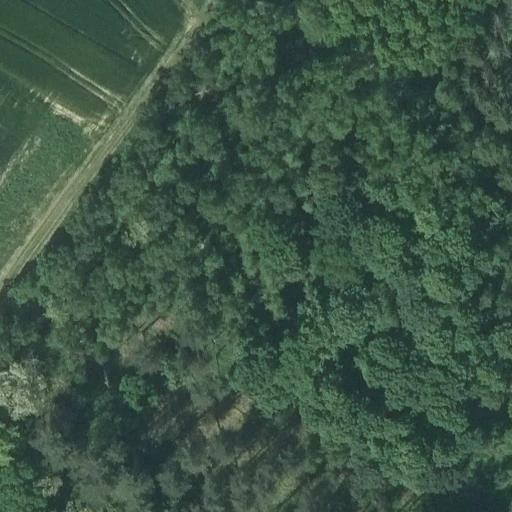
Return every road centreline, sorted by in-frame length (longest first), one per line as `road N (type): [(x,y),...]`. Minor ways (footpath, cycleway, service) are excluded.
road 1 (track): [(199,22),(210,7),(348,80),(511,230)]
road 2 (track): [(0,293),(199,22),(176,0)]
